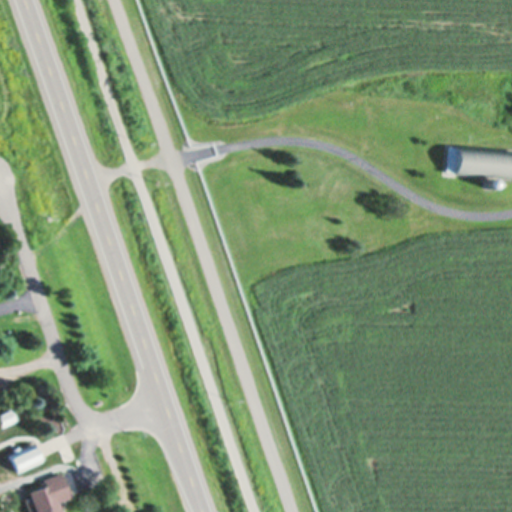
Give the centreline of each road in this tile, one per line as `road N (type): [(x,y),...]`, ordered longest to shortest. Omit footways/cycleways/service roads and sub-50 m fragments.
road 1 (residential): [(290,511),(114,0)]
road 2 (primary): [(197,511),(22,0)]
road 3 (residential): [(162,412),(86,428),(0,204)]
